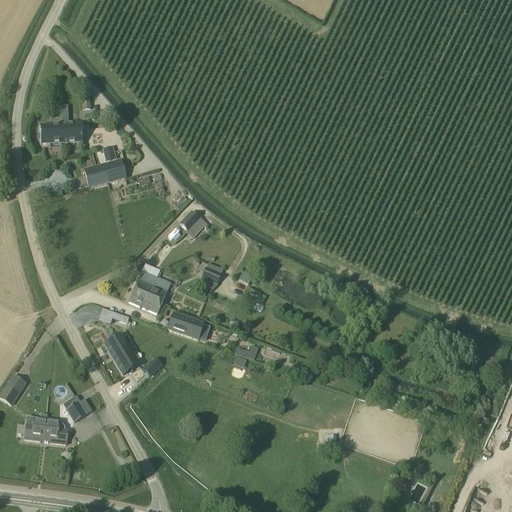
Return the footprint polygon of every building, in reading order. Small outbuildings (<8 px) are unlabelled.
[(61,126),(61,145),(82,144),(81,125),(61,126)] [(61,126),(45,127),(46,146),(61,145),(61,126)] [(126,159),(121,160),(98,166),(74,173),(78,188),(130,174),(126,159)] [(139,185),(151,185),(150,176),(138,177),(139,185)] [(191,215),(180,227),(187,234),(199,222),(198,221),(191,215)] [(200,220),(198,221),(199,222),(187,234),(194,240),(203,230),(204,232),(208,228),(200,220)] [(206,271),(202,280),(217,287),(221,277),(206,271)] [(128,304),(143,311),(157,280),(142,273),(129,304),(128,304)] [(157,280),(143,311),(157,317),(170,285),(157,280)] [(86,308),(91,319),(108,311),(93,306),(86,308)] [(173,315),(167,331),(197,342),(203,326),(173,315)] [(96,338),(103,336),(99,324),(92,326),(96,338)] [(120,332),(103,342),(112,358),(129,348),(120,332)] [(129,348),(112,358),(122,374),(139,363),(129,348)] [(258,350),(251,348),(249,353),(236,349),(234,356),(254,362),(258,350)] [(164,371),(159,365),(148,375),(153,381),(164,371)] [(14,376),(0,395),(0,398),(12,407),(27,385),(14,376)] [(78,405),(66,412),(74,425),(86,417),(78,405)] [(43,440),(46,421),(27,419),(24,441),(40,444),(41,440),(43,440)] [(46,421),(43,440),(49,441),(48,445),(66,447),(68,433),(63,432),(64,430),(61,426),(59,426),(59,423),(46,421)] [(327,448),(325,448),(325,457),(336,457),(335,443),(327,443),(327,448)] [(477,489),(467,511),(480,511),(488,494),(477,489)]
